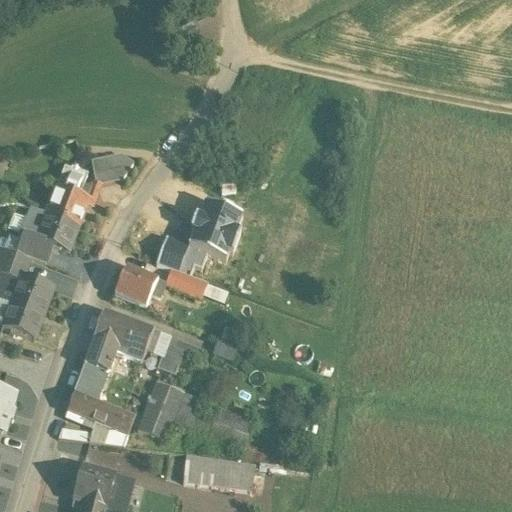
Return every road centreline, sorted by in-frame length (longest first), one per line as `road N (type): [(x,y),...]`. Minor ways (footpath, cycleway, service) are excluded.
road 1 (track): [(317,511),(371,87)]
road 2 (track): [(234,56),(511,111)]
road 3 (unclassified): [(174,159),(116,244),(64,383)]
road 4 (unclassified): [(64,383),(24,511)]
